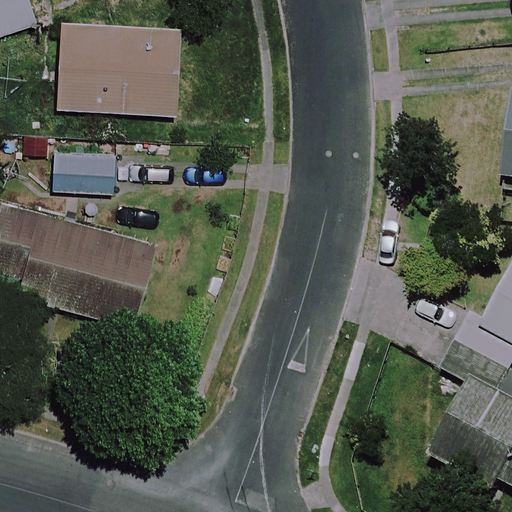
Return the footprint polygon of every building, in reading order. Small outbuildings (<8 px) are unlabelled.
[(0,0),(0,35),(33,25),(25,0),(0,0)] [(176,29),(55,24),(52,111),(173,115),(176,29)] [(109,195),(111,156),(50,153),(48,191),(109,195)] [(119,161),(118,192),(175,194),(176,163),(119,161)] [(152,246),(0,208),(0,278),(35,287),(31,301),(132,326),(152,246)] [(511,259),(481,320),(472,315),(440,376),(462,387),(427,458),(492,491),(496,483),(511,491),(511,407),(496,399),(511,366),(511,259)]
